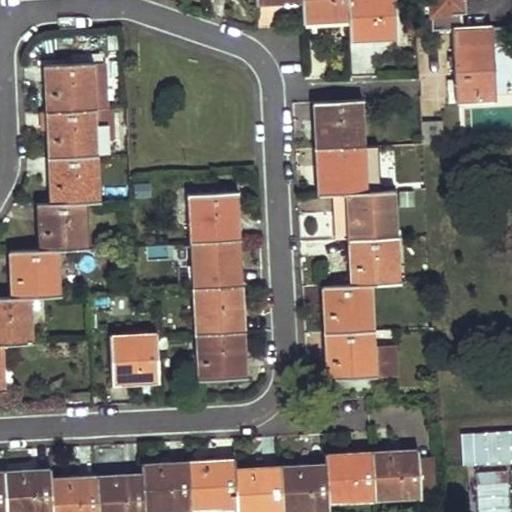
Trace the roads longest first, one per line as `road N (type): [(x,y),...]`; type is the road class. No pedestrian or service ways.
road 1 (residential): [(0,12),(129,10),(250,50),(266,64),(286,376),(269,407),(236,416),(0,430)]
road 2 (residential): [(0,179),(0,31)]
